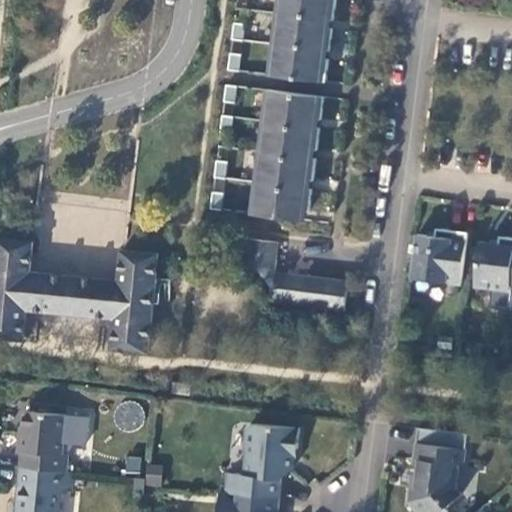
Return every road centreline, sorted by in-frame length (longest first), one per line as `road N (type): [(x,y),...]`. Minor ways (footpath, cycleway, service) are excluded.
road 1 (residential): [(359,511),(426,0)]
road 2 (residential): [(190,0),(182,42),(149,83),(0,131)]
